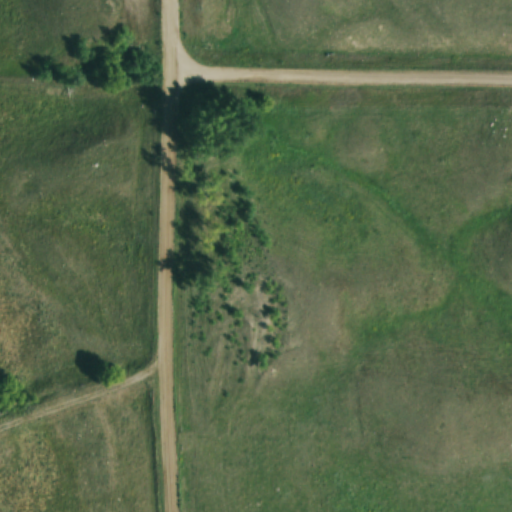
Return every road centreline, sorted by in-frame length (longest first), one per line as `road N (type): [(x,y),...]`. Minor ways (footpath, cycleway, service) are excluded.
road 1 (residential): [(181,511),(173,281),(178,0)]
road 2 (residential): [(180,75),(511,80)]
